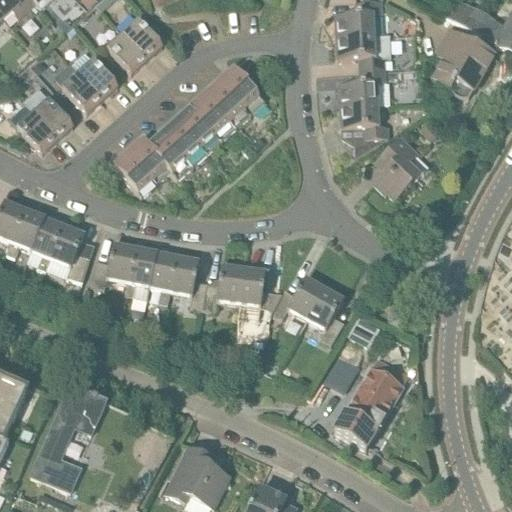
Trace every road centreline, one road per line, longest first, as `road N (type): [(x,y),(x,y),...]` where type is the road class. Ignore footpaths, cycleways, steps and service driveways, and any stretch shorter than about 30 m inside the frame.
road 1 (residential): [(398,511),(286,445),(0,317)]
road 2 (residential): [(61,194),(88,152),(184,67),(224,47),(301,45)]
road 3 (residential): [(321,213),(227,231),(165,229),(61,194)]
road 4 (secondary): [(477,509),(451,417),(448,348),(458,286)]
road 5 (residential): [(321,213),(302,128),(301,45)]
road 6 (residential): [(458,286),(424,276),(321,213)]
road 7 (secondary): [(458,286),(511,170)]
